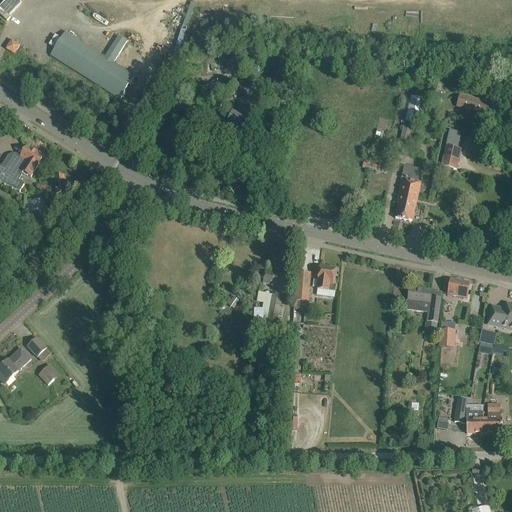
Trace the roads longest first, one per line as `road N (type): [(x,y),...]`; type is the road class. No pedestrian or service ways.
road 1 (unclassified): [(511,460),(118,459)]
road 2 (tertiary): [(511,278),(220,211),(156,188)]
road 3 (tertiary): [(156,188),(0,90)]
road 4 (track): [(129,511),(118,459),(0,459)]
road 5 (unclassified): [(0,333),(110,232)]
road 6 (unclassified): [(0,223),(62,207),(91,214),(110,232)]
